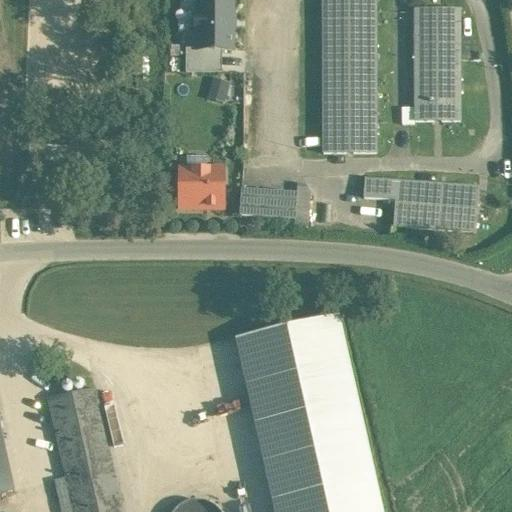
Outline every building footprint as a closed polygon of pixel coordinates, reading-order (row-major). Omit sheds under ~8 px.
[(375,0),(322,0),(323,155),(376,155),(375,0)] [(232,2),(197,2),(197,51),(185,51),(185,74),(221,74),(221,52),(232,52),(232,2)] [(459,40),(459,11),(414,11),(415,123),(459,123),(459,61),(473,62),(473,61),(480,62),(480,54),(473,53),(473,40),(459,40)] [(212,79),(209,99),(226,102),(230,83),(212,79)] [(125,116),(125,146),(163,146),(164,116),(125,116)] [(83,150),(30,147),(29,176),(58,177),(58,169),(91,171),(91,166),(86,166),(87,158),(83,158),(83,150)] [(223,170),(180,170),(179,210),(223,210),(223,170)] [(478,189),(365,181),(364,199),(395,202),(393,228),(475,234),(478,189)] [(296,196),(242,192),(240,217),(294,221),(296,196)] [(378,511),(336,322),(239,343),(276,511),(378,511)] [(122,511),(95,390),(48,400),(65,479),(72,511),(122,511)] [(0,493),(14,491),(0,426),(0,493)] [(72,511),(65,479),(54,481),(61,511),(72,511)] [(218,511),(217,510),(208,504),(196,502),(185,504),(176,510),(175,511),(218,511)]
